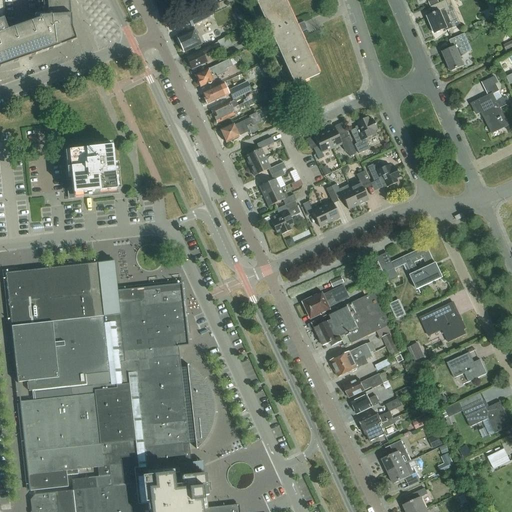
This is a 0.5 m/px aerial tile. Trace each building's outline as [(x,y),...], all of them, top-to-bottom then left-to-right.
[(0,68),(18,62),(61,47),(76,42),(72,30),(69,0),(37,0),(39,20),(7,31),(4,20),(0,20),(0,68)] [(294,21),(284,0),(262,0),(256,3),(257,3),(294,85),(309,79),(319,75),(319,74),(318,74),(306,46),(300,33),(307,30),(304,22),(296,26),(294,21)] [(431,8),(434,15),(428,18),(435,34),(445,30),(446,32),(454,29),(447,12),(450,11),(446,1),(431,8)] [(205,9),(187,18),(191,27),(210,19),(205,9)] [(249,28),(237,33),(246,51),(258,45),(249,28)] [(183,52),(200,45),(196,36),(198,35),(196,31),(194,32),(194,31),(177,38),(178,40),(176,41),(178,45),(180,44),(183,52)] [(212,31),(201,35),(206,46),(217,41),(212,31)] [(468,41),(465,34),(449,41),(453,49),(443,53),(451,72),(464,67),(461,58),(469,52),(465,42),(468,41)] [(231,35),(221,39),(224,48),(234,44),(231,35)] [(203,56),(212,52),(220,48),(218,43),(210,47),(186,59),(188,64),(188,66),(189,68),(191,69),(191,71),(200,66),(201,67),(204,66),(205,64),(207,63),(203,56)] [(230,60),(195,76),(197,82),(197,84),(198,85),(199,86),(200,88),(208,84),(209,85),(211,84),(212,83),(214,82),(210,74),(212,73),(213,76),(216,75),(217,78),(226,73),(225,70),(233,67),(230,60)] [(507,106),(506,105),(510,103),(507,97),(503,99),(503,98),(496,102),(493,95),(500,92),(496,85),(497,84),(493,77),(482,83),(489,97),(472,105),(477,115),(482,112),(492,134),(508,126),(500,109),(507,106)] [(247,83),(229,92),(232,100),(251,91),(247,83)] [(206,105),(218,99),(220,100),(223,99),(223,97),(225,96),(220,86),(202,95),(206,105)] [(247,102),(242,104),(244,108),(261,101),(256,90),(244,96),(247,102)] [(284,98),(270,104),(273,111),(279,108),(282,114),(289,110),(284,98)] [(232,109),(237,106),(235,101),(212,112),(214,117),(213,119),(215,122),(216,123),(217,124),(235,116),(234,113),(232,109)] [(220,132),(219,132),(221,137),(223,136),(226,144),(233,141),(233,142),(238,140),(238,138),(239,138),(239,137),(248,133),(246,127),(252,124),(253,126),(261,122),(257,113),(249,117),(250,119),(234,127),(233,124),(220,130),(220,132)] [(355,128),(350,131),(356,144),(354,145),(358,154),(369,149),(365,140),(375,135),(374,131),(377,130),(372,119),(369,120),(367,117),(358,121),(360,124),(354,127),(355,128)] [(324,132),(331,149),(341,144),(343,150),(350,157),(356,154),(348,137),(345,138),(343,135),(338,137),(334,128),(324,132)] [(331,149),(324,132),(314,137),(318,146),(313,149),(318,160),(323,158),(322,153),(331,149)] [(249,167),(266,159),(261,149),(274,143),(271,138),(256,145),(258,150),(245,157),(249,167)] [(68,151),(71,173),(73,195),(117,190),(114,169),(112,147),(68,151)] [(268,170),(270,175),(281,170),(285,168),(283,163),(270,169),(266,159),(249,167),(254,176),(268,170)] [(380,163),(372,166),(372,165),(367,167),(373,182),(379,180),(381,186),(387,183),(389,186),(397,183),(395,179),(398,178),(394,167),(390,168),(389,165),(382,168),(380,163)] [(327,166),(321,169),(324,176),(330,173),(327,166)] [(294,183),(297,191),(306,187),(298,169),(293,172),(297,182),(294,183)] [(259,187),(263,197),(280,189),(275,180),(284,176),(281,170),(270,175),(273,181),(259,187)] [(360,184),(350,189),(358,205),(367,201),(361,187),(367,184),(361,173),(356,175),(360,184)] [(358,205),(350,189),(349,185),(339,190),(337,185),(331,187),(336,198),(341,196),(348,210),(358,205)] [(331,202),(322,206),(329,223),(339,218),(333,205),(338,202),(336,198),(331,187),(325,189),(331,202)] [(282,201),(284,206),(295,202),(296,201),(293,195),(284,199),(280,189),(263,197),(268,207),(282,201)] [(295,202),(284,206),(276,210),(278,215),(273,218),(276,224),(272,225),(276,233),(279,232),(281,235),(292,230),(290,227),(294,226),(287,212),(297,207),(295,202)] [(329,223),(322,206),(311,211),(308,203),(302,205),(307,216),(312,214),(319,228),(329,223)] [(292,238),(285,241),(288,248),(295,245),(292,238)] [(426,246),(403,257),(403,258),(381,268),(388,282),(399,277),(395,269),(406,264),(417,290),(441,279),(426,246)] [(9,304),(14,352),(17,381),(17,383),(17,384),(19,384),(18,383),(28,382),(29,392),(32,391),(33,401),(21,403),(21,402),(19,402),(20,404),(23,429),(25,454),(26,462),(28,475),(78,470),(82,469),(98,468),(99,477),(72,480),(73,491),(50,494),(48,494),(35,495),(30,501),(31,511),(139,511),(139,504),(137,484),(136,482),(135,468),(134,459),(133,455),(136,452),(135,442),(133,427),(131,411),(129,391),(116,392),(115,377),(110,378),(110,373),(106,338),(101,294),(100,285),(98,264),(41,270),(36,270),(34,271),(24,272),(22,272),(18,273),(6,274),(9,304)] [(358,283),(360,287),(371,282),(364,268),(359,270),(364,280),(358,283)] [(333,289),(346,283),(344,277),(330,283),(333,289)] [(376,292),(371,282),(360,287),(362,291),(368,288),(371,295),(376,292)] [(153,511),(152,503),(152,502),(151,502),(147,503),(144,476),(176,473),(178,489),(183,488),(183,477),(197,475),(197,470),(197,467),(196,463),(191,464),(189,450),(188,443),(187,429),(186,422),(185,410),(184,399),(184,397),(182,383),(180,368),(180,366),(179,356),(178,347),(189,346),(186,326),(186,323),(186,322),(185,314),(185,313),(184,302),(183,291),(182,284),(137,289),(117,291),(117,292),(113,292),(112,284),(106,284),(100,285),(101,294),(106,338),(110,373),(110,378),(115,377),(116,392),(129,391),(131,411),(133,427),(135,442),(136,452),(133,455),(134,459),(135,468),(136,482),(137,484),(139,504),(139,511),(153,511)] [(343,287),(323,296),(323,295),(304,304),(307,311),(346,293),(343,287)] [(346,293),(307,311),(308,313),(307,313),(310,319),(311,318),(312,320),(330,311),(329,309),(350,300),(346,293)] [(329,315),(312,325),(323,348),(330,344),(332,349),(343,344),(344,345),(351,342),(353,345),(358,343),(391,327),(374,294),(329,315)] [(454,303),(420,318),(429,336),(445,328),(451,341),(448,342),(448,343),(466,334),(464,331),(466,330),(460,316),(453,319),(447,307),(454,303)] [(404,311),(394,315),(397,320),(406,316),(404,311)] [(386,345),(393,342),(389,335),(383,338),(386,345)] [(393,342),(386,345),(389,353),(396,349),(393,342)] [(364,357),(366,361),(374,357),(373,353),(371,354),(367,345),(349,354),(349,353),(346,355),(345,354),(341,356),(339,358),(330,362),(334,371),(364,357)] [(425,357),(422,351),(415,354),(412,347),(409,348),(415,362),(425,357)] [(389,353),(392,358),(401,354),(398,348),(396,349),(389,353)] [(453,377),(460,374),(464,372),(469,383),(486,375),(480,362),(474,364),(469,353),(447,364),(453,377)] [(364,357),(334,371),(338,378),(357,370),(357,369),(367,364),(366,361),(364,357)] [(391,359),(378,364),(380,370),(393,364),(391,359)] [(411,371),(406,361),(402,363),(406,371),(408,372),(411,371)] [(191,368),(189,366),(187,366),(196,450),(198,449),(198,448),(200,446),(202,444),(204,442),(205,440),(207,437),(208,435),(209,433),(211,430),(212,427),(212,425),(213,422),(214,419),(214,416),(214,414),(214,411),(214,408),(214,405),(214,402),(213,399),(213,397),(212,394),(211,391),(210,389),(208,386),(207,384),(205,381),(204,379),(202,377),(200,375),(198,373),(196,371),(194,369),(191,368)] [(380,375),(374,378),(379,387),(384,384),(380,375)] [(374,378),(369,380),(372,388),(373,389),(379,387),(374,378)] [(369,380),(368,381),(361,384),(360,380),(358,381),(357,380),(353,381),(353,383),(344,387),(345,389),(343,390),(345,394),(347,394),(349,399),(372,389),(372,388),(369,380)] [(395,393),(398,399),(412,392),(409,386),(395,393)] [(379,404),(376,397),(369,400),(367,397),(352,404),(351,404),(354,412),(355,411),(357,415),(379,404)] [(402,406),(399,399),(386,405),(389,412),(402,406)] [(485,401),(463,412),(471,428),(483,422),(490,437),(495,434),(511,427),(500,403),(489,408),(485,401)] [(363,432),(365,431),(393,418),(390,412),(379,417),(379,416),(361,424),(360,422),(359,423),(363,432)] [(428,417),(413,424),(416,430),(431,423),(428,417)] [(395,425),(393,418),(365,431),(371,443),(386,436),(383,431),(395,425)] [(435,432),(432,426),(427,429),(429,435),(435,432)] [(434,448),(444,444),(440,437),(431,441),(434,448)] [(390,447),(394,455),(382,461),(388,473),(405,465),(398,450),(404,447),(401,441),(390,447)] [(449,452),(446,446),(440,449),(443,455),(449,452)] [(500,455),(503,460),(511,456),(509,451),(500,455)] [(448,454),(441,457),(445,464),(438,467),(441,474),(455,467),(448,454)] [(413,479),(412,476),(414,475),(411,468),(417,466),(414,461),(405,465),(388,473),(393,484),(405,479),(409,488),(421,482),(418,477),(413,479)] [(78,470),(28,475),(29,491),(68,487),(67,476),(78,475),(78,470)] [(183,488),(178,489),(176,473),(144,476),(147,503),(151,502),(152,502),(152,503),(153,511),(205,511),(206,510),(205,501),(205,500),(208,499),(207,496),(209,496),(208,483),(206,483),(205,474),(197,475),(183,477),(183,488)] [(406,511),(422,511),(427,510),(421,498),(428,495),(425,489),(408,497),(411,503),(404,506),(406,511)]
